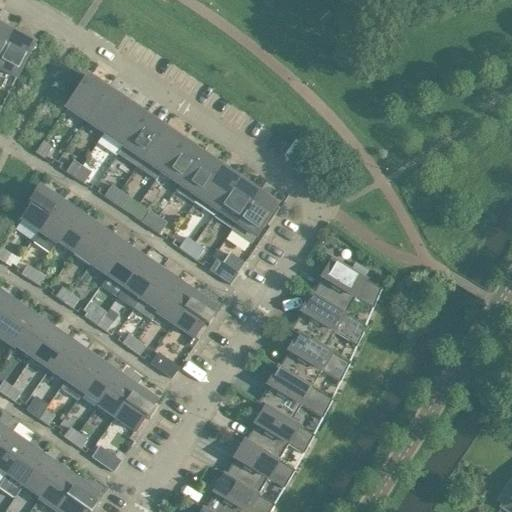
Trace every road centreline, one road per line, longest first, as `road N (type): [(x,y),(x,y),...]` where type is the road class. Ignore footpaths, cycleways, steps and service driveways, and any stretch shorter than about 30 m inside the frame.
road 1 (residential): [(136,511),(322,204),(184,105),(8,0)]
road 2 (unclassified): [(361,511),(511,274)]
